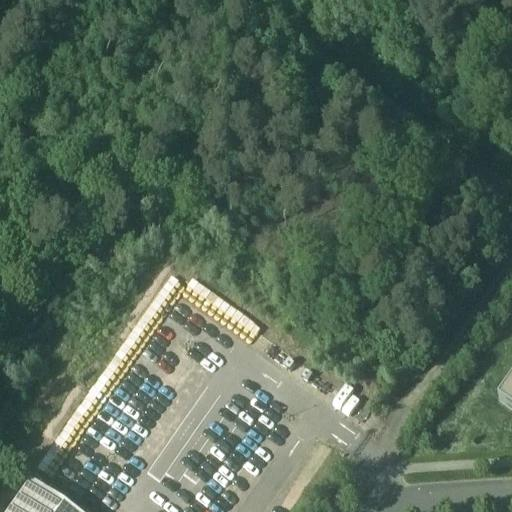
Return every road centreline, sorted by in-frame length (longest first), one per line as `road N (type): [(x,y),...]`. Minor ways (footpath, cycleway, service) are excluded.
road 1 (track): [(236,0),(511,191)]
road 2 (track): [(511,263),(375,463),(396,510)]
road 3 (unclassified): [(393,511),(511,495)]
